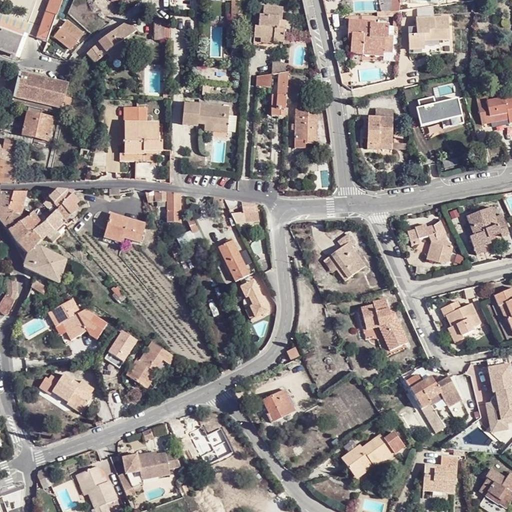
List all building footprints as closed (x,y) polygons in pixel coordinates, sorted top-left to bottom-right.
[(62,0),(49,0),(35,39),(46,42),(56,17),(62,0)] [(231,2),(231,22),(243,22),(243,1),(242,0),(234,0),(235,1),(231,2)] [(282,44),(283,39),(285,21),(281,21),(282,9),(262,7),(262,16),(261,27),(256,27),(253,27),(252,38),(259,39),(273,41),(273,42),(282,44)] [(447,17),(414,19),(415,35),(407,36),(407,50),(423,50),(423,46),(422,41),(428,41),(448,40),(447,17)] [(169,28),(169,25),(154,19),(154,40),(164,40),(164,39),(169,39),(169,28)] [(98,43),(86,55),(90,59),(92,61),(93,63),(106,55),(111,62),(124,52),(120,48),(124,45),(122,42),(135,32),(128,21),(123,24),(117,29),(110,34),(105,38),(98,43)] [(55,39),(44,54),(59,59),(68,48),(70,50),(82,34),(65,22),(53,38),(55,39)] [(347,22),(346,35),(351,36),(350,42),(349,54),(362,54),(362,51),(382,52),(383,40),(386,40),(387,26),(373,26),(373,23),(347,22)] [(0,24),(0,49),(15,55),(24,33),(0,24)] [(272,64),(271,76),(273,76),(278,75),(286,74),(287,73),(287,65),(272,64)] [(499,67),(488,68),(489,76),(491,77),(493,78),(496,79),(499,78),(501,75),(499,67)] [(62,108),(63,107),(65,97),(68,84),(20,73),(12,102),(60,113),(61,108),(62,108)] [(101,73),(101,74),(96,77),(99,84),(103,81),(104,81),(101,73)] [(286,74),(278,75),(276,104),(272,104),(271,118),(284,118),(285,102),(286,89),(286,74)] [(270,76),(255,78),(255,88),(269,89),(270,76)] [(286,89),(285,102),(296,103),(297,89),(286,89)] [(503,95),(477,102),(483,123),(508,116),(503,95)] [(416,113),(418,122),(424,120),(426,125),(441,122),(442,127),(442,129),(454,127),(453,125),(463,123),(458,102),(450,104),(449,102),(434,106),(432,99),(417,102),(419,112),(416,113)] [(197,126),(198,124),(198,122),(205,122),(204,125),(204,130),(213,131),(214,125),(228,127),(229,108),(199,105),(189,104),(184,104),(182,125),(197,126)] [(119,153),(119,162),(156,162),(156,156),(157,155),(157,152),(162,152),(161,143),(157,143),(157,124),(145,124),(145,108),(123,108),(123,124),(127,124),(127,142),(123,143),(123,153),(119,153)] [(366,118),(365,130),(365,139),(364,150),(377,150),(377,144),(389,145),(390,135),(391,111),(373,110),(373,118),(366,118)] [(294,111),(294,149),(304,149),(304,145),(314,145),(315,119),(313,119),(313,111),(294,111)] [(21,136),(31,139),(32,134),(48,138),(52,118),(27,113),(21,136)] [(47,142),(48,138),(32,134),(31,139),(47,142)] [(402,136),(390,135),(389,145),(377,144),(377,150),(401,151),(402,136)] [(4,139),(3,145),(2,149),(16,151),(17,152),(18,142),(4,139)] [(0,145),(0,184),(2,184),(8,184),(13,184),(15,184),(16,151),(2,149),(3,145),(0,145)] [(52,194),(56,191),(38,192),(46,200),(52,194)] [(67,191),(56,191),(52,194),(57,199),(67,191)] [(57,199),(61,203),(71,194),(75,191),(67,191),(57,199)] [(145,193),(147,204),(157,204),(157,210),(166,210),(167,221),(179,221),(179,196),(179,195),(165,193),(155,192),(152,191),(149,194),(145,193)] [(0,192),(0,221),(9,231),(24,219),(15,216),(27,192),(13,193),(0,192)] [(79,203),(71,194),(61,203),(60,205),(71,217),(77,211),(74,208),(79,203)] [(222,199),(212,198),(211,206),(221,208),(222,199)] [(226,200),(222,199),(225,207),(239,209),(240,214),(229,214),(233,222),(257,222),(257,213),(264,213),(264,212),(262,209),(259,204),(253,204),(243,203),(235,202),(226,200)] [(71,217),(60,205),(41,222),(31,232),(41,242),(44,239),(48,243),(57,234),(71,217)] [(467,237),(471,249),(480,246),(488,244),(486,239),(499,235),(500,239),(508,236),(502,217),(495,219),(491,208),(465,216),(472,236),(467,237)] [(24,219),(9,231),(18,244),(31,232),(41,222),(37,217),(32,212),(24,219)] [(118,218),(110,216),(103,239),(114,242),(116,237),(125,240),(141,244),(145,226),(126,220),(125,223),(116,221),(118,218)] [(186,221),(194,238),(200,236),(192,219),(186,221)] [(413,229),(404,230),(407,245),(416,243),(416,238),(425,236),(428,244),(424,259),(439,264),(446,261),(450,248),(450,247),(450,245),(448,243),(446,241),(444,241),(441,240),(438,239),(435,239),(434,237),(442,234),(436,221),(430,226),(424,227),(423,225),(412,227),(413,229)] [(31,232),(18,244),(29,256),(37,247),(41,242),(31,232)] [(340,248),(327,258),(335,270),(343,281),(363,266),(349,246),(347,244),(352,240),(348,235),(336,242),(340,248)] [(123,245),(125,240),(116,237),(114,242),(123,245)] [(218,248),(225,264),(229,262),(233,272),(230,274),(234,283),(249,276),(233,241),(218,248)] [(482,252),(480,246),(471,249),(473,255),(482,252)] [(37,247),(29,256),(24,268),(36,274),(59,284),(65,261),(48,253),(37,247)] [(327,258),(323,261),(331,272),(335,270),(327,258)] [(225,264),(230,274),(233,272),(229,262),(225,264)] [(5,295),(15,300),(17,292),(16,278),(11,278),(0,277),(0,288),(5,289),(5,295)] [(42,287),(34,281),(31,288),(38,293),(42,287)] [(254,283),(241,289),(246,299),(244,300),(243,301),(243,303),(243,305),(244,306),(244,308),(246,309),(248,309),(250,309),(255,319),(263,315),(268,313),(254,283)] [(494,310),(497,309),(502,307),(507,320),(502,322),(506,333),(511,331),(511,291),(491,299),(494,310)] [(15,300),(5,295),(5,296),(0,304),(0,312),(4,315),(5,316),(6,316),(7,315),(8,314),(9,313),(15,300)] [(372,305),(359,308),(364,329),(377,326),(388,350),(405,342),(394,318),(390,320),(388,314),(384,299),(371,302),(372,305)] [(72,301),(64,305),(56,327),(62,324),(66,321),(76,338),(87,332),(85,328),(91,325),(83,311),(79,314),(72,301)] [(455,301),(438,308),(441,315),(443,315),(447,326),(444,327),(450,343),(459,339),(457,335),(470,330),(468,328),(478,324),(468,304),(458,309),(455,301)] [(56,327),(64,305),(47,315),(54,328),(56,327)] [(497,309),(502,322),(507,320),(502,307),(497,309)] [(255,319),(250,309),(246,311),(252,324),(264,318),(263,315),(255,319)] [(71,341),(76,338),(66,321),(62,324),(66,330),(71,341)] [(263,322),(253,326),(258,337),(262,337),(267,324),(263,322)] [(173,355),(150,340),(145,348),(147,350),(144,356),(141,355),(138,361),(140,363),(131,378),(140,384),(149,368),(153,371),(161,358),(169,363),(173,355)] [(295,348),(287,352),(291,359),(299,356),(295,348)] [(508,357),(487,359),(488,368),(509,366),(508,357)] [(140,363),(138,361),(134,359),(125,374),(131,378),(140,363)] [(509,366),(488,368),(490,392),(492,392),(493,397),(494,397),(494,402),(486,403),(488,422),(511,419),(511,397),(511,390),(509,366)] [(149,368),(140,384),(146,388),(156,372),(153,371),(149,368)] [(48,374),(45,378),(56,386),(59,381),(48,374)] [(56,386),(45,378),(39,388),(50,395),(52,392),(64,401),(65,399),(68,402),(67,403),(68,404),(70,400),(84,408),(91,397),(70,385),(73,380),(63,375),(59,381),(56,386)] [(414,375),(403,382),(419,409),(419,410),(429,404),(428,401),(439,395),(441,398),(447,408),(460,400),(454,390),(447,378),(434,385),(430,378),(419,384),(414,375)] [(80,384),(73,380),(70,385),(91,397),(95,390),(81,383),(80,384)] [(284,391),(263,401),(269,415),(267,416),(270,423),(294,412),(284,391)] [(81,414),(84,408),(70,400),(68,404),(67,406),(81,414)] [(429,404),(419,410),(426,422),(434,434),(447,426),(436,407),(432,409),(429,404)] [(417,427),(426,422),(419,410),(419,409),(409,414),(417,427)] [(511,426),(511,419),(488,422),(485,425),(482,428),(496,442),(511,426)] [(153,438),(150,430),(142,433),(145,441),(153,438)] [(340,459),(352,476),(370,463),(373,467),(392,453),(393,454),(403,447),(393,433),(382,440),(378,435),(361,449),(358,446),(340,459)] [(199,459),(205,456),(191,436),(181,440),(190,459),(197,456),(199,459)] [(144,458),(143,453),(120,457),(121,463),(129,472),(137,471),(139,480),(168,475),(167,469),(179,468),(173,455),(164,457),(164,455),(154,456),(144,458)] [(440,466),(424,465),(423,475),(422,487),(443,488),(442,492),(452,493),(453,482),(456,482),(457,467),(457,457),(440,456),(440,466)] [(355,479),(373,467),(370,463),(352,476),(355,479)] [(97,467),(80,474),(89,494),(95,509),(93,510),(93,511),(110,511),(111,511),(107,503),(119,499),(110,481),(108,481),(104,483),(102,477),(97,467)] [(46,468),(39,472),(38,476),(44,488),(52,485),(53,484),(46,468)] [(479,491),(486,496),(488,493),(501,502),(502,500),(509,504),(511,499),(511,493),(511,490),(511,477),(509,475),(507,480),(491,469),(486,477),(487,479),(479,491)] [(125,471),(117,474),(122,486),(126,494),(130,493),(127,488),(131,486),(125,472),(125,471)] [(139,484),(139,480),(137,471),(129,472),(125,472),(131,486),(139,484)] [(80,474),(76,475),(84,495),(89,494),(80,474)] [(505,509),(509,504),(502,500),(501,502),(488,493),(486,496),(505,509)]
